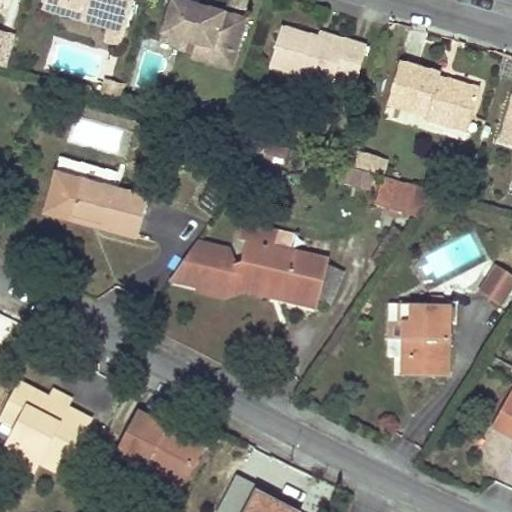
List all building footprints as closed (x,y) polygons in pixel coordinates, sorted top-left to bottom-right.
[(42,0),(40,10),(43,11),(77,21),(83,22),(105,29),(118,32),(124,34),(133,0),(42,0)] [(247,22),(168,1),(158,38),(192,49),(235,61),(247,22)] [(0,65),(6,67),(15,34),(0,29),(0,65)] [(102,42),(118,47),(124,34),(118,32),(105,29),(102,42)] [(317,42),(281,31),(271,66),(331,84),(333,79),(352,84),(363,50),(318,37),(317,42)] [(189,63),(230,74),(235,61),(192,49),(189,63)] [(441,73),(400,62),(388,106),(429,117),(427,122),(447,127),(450,117),(470,122),(479,90),(439,78),(441,73)] [(511,100),(509,100),(498,141),(511,144),(511,100)] [(450,117),(447,127),(467,133),(470,122),(450,117)] [(354,146),(348,163),(383,175),(389,158),(354,146)] [(405,230),(430,190),(387,176),(369,206),(405,230)] [(148,198),(81,181),(69,220),(137,238),(148,198)] [(229,251),(193,242),(171,278),(213,288),(226,291),(242,284),(252,280),(280,287),(278,298),(316,307),(328,260),(293,252),(291,258),(272,253),(277,231),(241,223),(237,239),(256,244),(253,256),(234,265),(229,251)] [(511,274),(504,269),(487,295),(506,307),(511,297),(511,274)] [(226,291),(213,288),(212,293),(232,298),(248,291),(278,298),(280,287),(252,280),(242,284),(226,291)] [(451,376),(454,306),(404,304),(403,320),(407,321),(406,350),(406,374),(451,376)] [(407,321),(403,320),(398,320),(396,350),(406,350),(407,321)] [(511,366),(490,354),(483,366),(511,382),(511,366)] [(51,400),(21,384),(5,414),(22,422),(10,445),(16,449),(35,459),(59,472),(88,420),(64,407),(60,414),(47,407),(51,400)] [(64,407),(67,399),(54,393),(51,400),(47,407),(60,414),(64,407)] [(511,396),(497,425),(511,434),(511,396)] [(144,470),(164,480),(183,490),(206,446),(137,410),(117,449),(147,465),(144,470)] [(16,449),(7,466),(26,476),(35,459),(16,449)] [(295,511),(272,500),(275,494),(262,487),(250,509),(224,495),(215,511),(295,511)]
